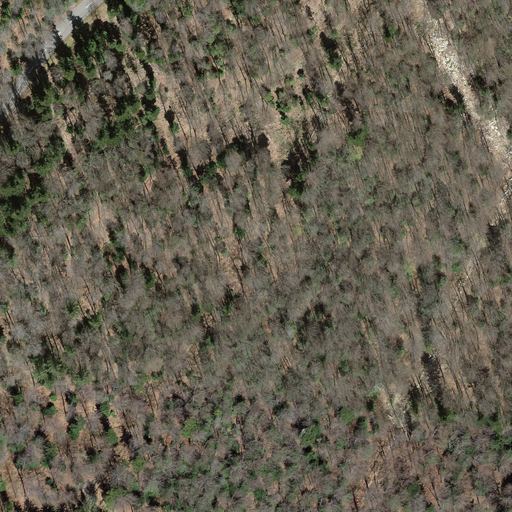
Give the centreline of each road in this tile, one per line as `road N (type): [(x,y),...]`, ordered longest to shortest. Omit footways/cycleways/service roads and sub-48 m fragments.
road 1 (track): [(398,6),(356,34),(331,73),(89,511)]
road 2 (track): [(0,265),(128,190),(317,32),(335,21),(356,34)]
road 3 (track): [(351,511),(501,168)]
road 4 (secondary): [(0,113),(59,32),(94,0)]
